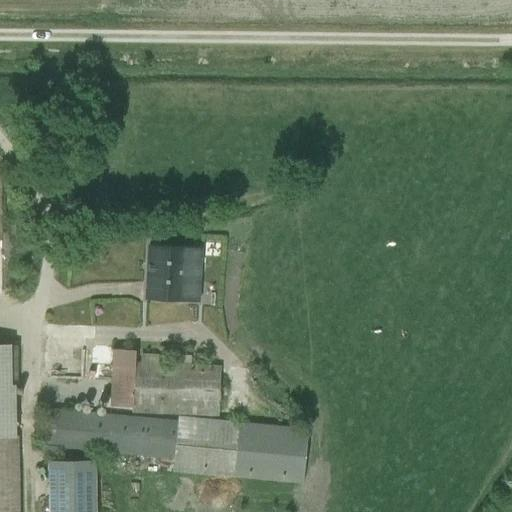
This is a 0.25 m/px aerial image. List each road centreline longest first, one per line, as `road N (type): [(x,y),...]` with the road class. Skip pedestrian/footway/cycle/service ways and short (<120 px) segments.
road 1 (track): [(511,37),(0,36)]
road 2 (unclassified): [(0,317),(29,312),(52,241),(40,191),(0,138)]
